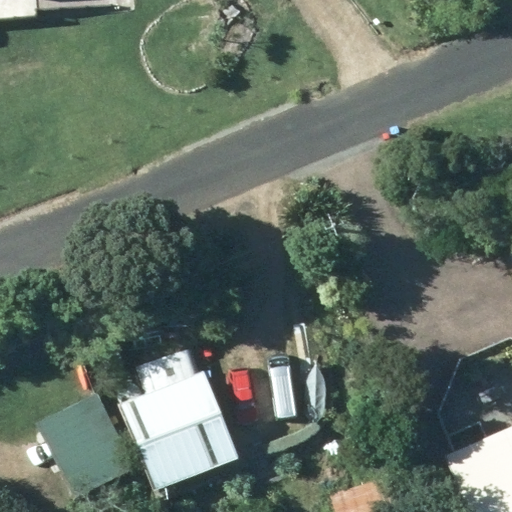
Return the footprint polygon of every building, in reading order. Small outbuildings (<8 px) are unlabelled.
[(331,407),(316,356),(289,363),(303,415),(331,407)] [(153,495),(237,459),(199,371),(115,406),(153,495)] [(134,469),(94,394),(34,427),(75,502),(134,469)] [(511,511),(511,428),(444,456),(467,511),(511,511)] [(328,497),(333,511),(422,511),(426,511),(409,467),(328,497)]
